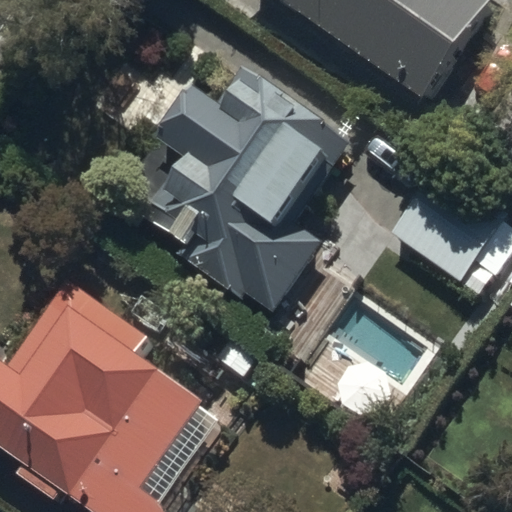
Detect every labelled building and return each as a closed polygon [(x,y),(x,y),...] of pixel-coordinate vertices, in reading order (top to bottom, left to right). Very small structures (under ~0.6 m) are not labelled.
[(285,0),(431,103),(499,2),(495,0),(285,0)] [(230,103),(206,87),(168,144),(188,155),(156,202),(168,210),(159,224),(191,246),(182,260),(247,303),(251,296),(282,317),(331,244),(299,222),(338,164),(344,169),(362,142),(253,69),(230,103)] [(511,137),(489,170),(511,185),(511,137)] [(511,212),(447,165),(396,235),(482,297),(511,255),(511,223),(511,222),(511,212)] [(77,282),(16,366),(0,354),(0,444),(31,467),(25,476),(66,505),(72,496),(94,511),(172,511),(173,506),(151,490),(213,403),(149,356),(159,342),(77,282)]
